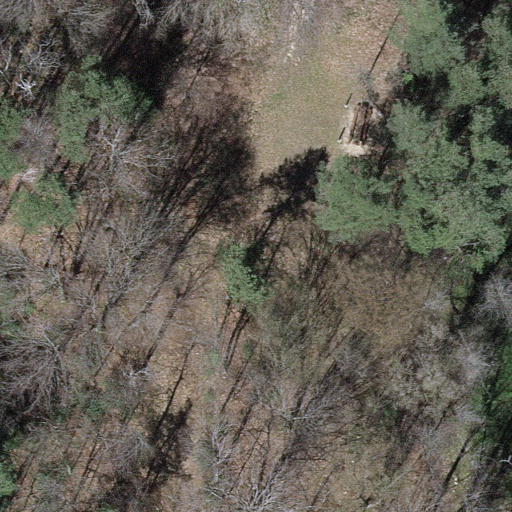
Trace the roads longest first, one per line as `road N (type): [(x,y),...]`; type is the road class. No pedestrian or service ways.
road 1 (track): [(511,318),(340,286),(266,195),(260,102),(298,0)]
road 2 (track): [(266,195),(180,322),(180,479),(193,511)]
